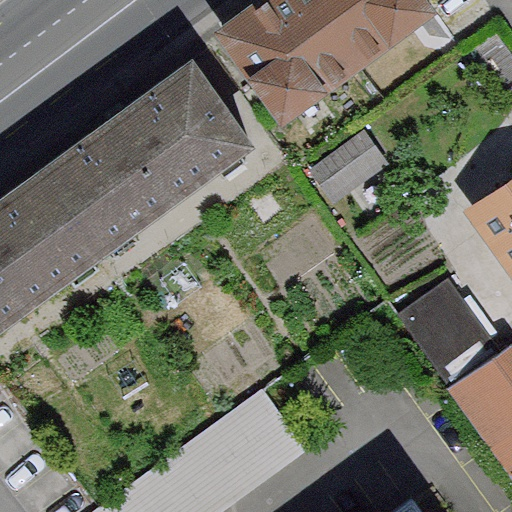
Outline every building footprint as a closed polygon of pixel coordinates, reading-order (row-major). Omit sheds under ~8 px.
[(264,0),(222,29),(285,118),(436,12),(428,0),(264,0)] [(0,189),(0,310),(254,131),(196,51),(0,189)] [(376,119),(319,155),(340,188),(397,153),(376,119)] [(511,175),(464,211),(511,274),(511,175)] [(465,274),(415,309),(448,356),(498,322),(465,274)] [(511,351),(454,393),(511,474),(511,351)] [(93,511),(196,511),(211,500),(168,449),(93,511)] [(426,511),(411,490),(380,511),(426,511)]
